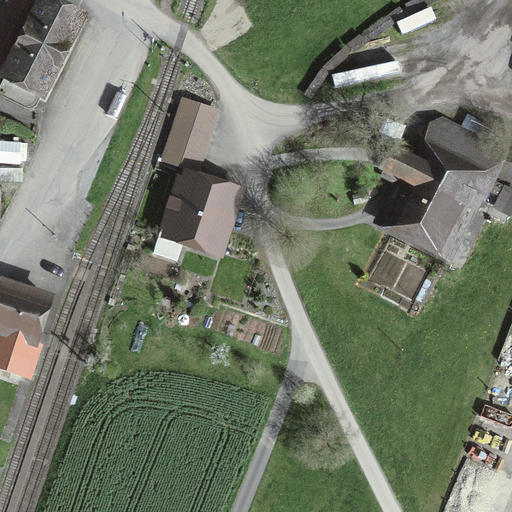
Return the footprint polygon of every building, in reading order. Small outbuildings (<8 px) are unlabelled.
[(4,76),(42,95),(81,16),(49,0),(8,0),(0,17),(0,57),(11,63),(4,76)] [(167,159),(195,169),(214,112),(185,102),(167,159)] [(391,217),(444,244),(473,189),(491,199),(505,178),(496,173),(503,150),(451,123),(445,134),(436,129),(420,161),(395,148),(384,169),(409,182),(391,217)] [(21,144),(0,142),(0,161),(19,163),(21,144)] [(177,260),(185,236),(215,246),(232,195),(178,176),(153,252),(177,260)] [(511,202),(511,188),(506,185),(495,203),(507,211),(511,202)] [(0,300),(0,329),(4,331),(0,342),(0,384),(16,390),(47,298),(5,285),(0,300)]
